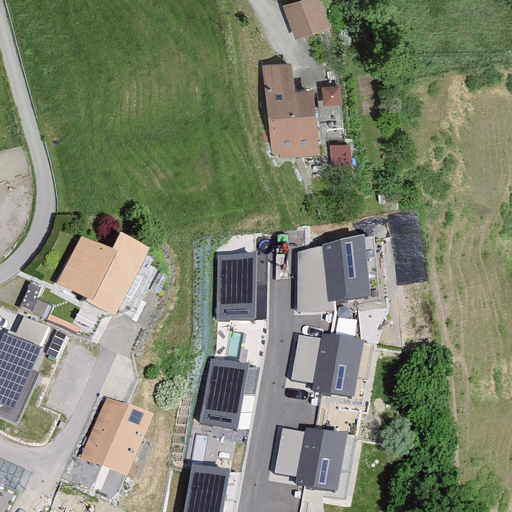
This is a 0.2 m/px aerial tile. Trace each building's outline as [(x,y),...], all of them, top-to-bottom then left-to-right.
[(328,29),(316,0),(308,0),(285,9),(298,41),(328,29)] [(292,87),(290,59),(265,61),(274,154),(315,150),(309,85),(292,87)] [(339,165),(338,146),(325,147),(327,166),(339,165)] [(149,248),(120,234),(112,249),(82,235),(58,283),(88,297),(87,301),(116,315),(149,248)] [(362,249),(322,254),(329,314),(369,310),(362,249)] [(257,263),(217,264),(218,329),(258,328),(257,263)] [(42,288),(31,283),(20,308),(42,318),(49,303),(38,297),(42,288)] [(8,330),(7,333),(40,347),(48,327),(23,316),(16,333),(8,330)] [(5,332),(0,342),(0,414),(17,422),(39,373),(31,370),(41,348),(40,347),(7,333),(5,332)] [(362,352),(322,345),(312,400),(351,407),(362,352)] [(252,375),(212,368),(200,434),(241,441),(252,375)] [(149,426),(105,408),(81,469),(125,487),(149,426)] [(348,448),(307,439),(296,493),(336,501),(348,448)] [(228,511),(234,483),(194,474),(186,511),(228,511)]
